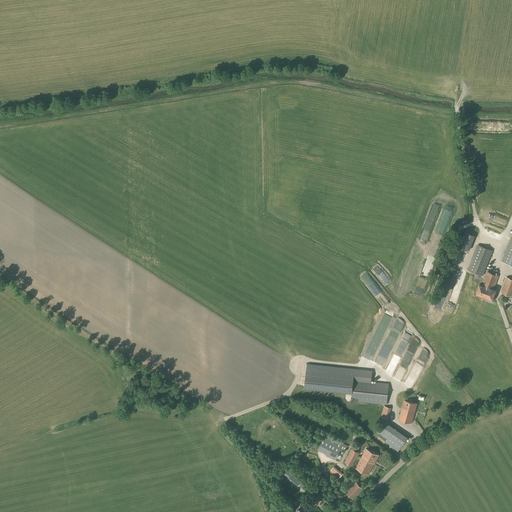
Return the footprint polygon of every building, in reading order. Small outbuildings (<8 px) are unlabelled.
[(469,250),(475,236),(464,232),(459,246),(469,250)] [(511,265),(511,233),(501,261),(511,265)] [(485,270),(492,250),(478,245),(468,270),(482,276),(485,270)] [(486,271),(485,270),(482,276),(481,279),(483,280),(481,285),(479,284),(476,294),(492,300),(496,290),(494,289),(499,276),(486,271)] [(511,297),(511,294),(511,279),(506,277),(500,293),(511,297)] [(377,361),(380,362),(381,359),(386,361),(388,356),(381,353),(377,361)] [(306,363),(304,388),(351,393),(351,401),(387,404),(389,384),(371,382),(372,370),(306,363)] [(411,423),(417,404),(404,400),(399,420),(411,423)] [(388,419),(391,408),(384,406),(381,417),(388,419)] [(398,452),(408,437),(388,423),(389,422),(384,419),(376,432),(389,441),(387,444),(398,452)] [(325,434),(317,449),(339,461),(340,460),(344,453),(347,446),(325,434)] [(348,455),(344,462),(352,466),(359,453),(351,449),(348,455)] [(374,464),(379,455),(366,449),(361,457),(355,468),(368,475),(374,464)] [(334,466),(329,472),(338,480),(343,474),(334,466)] [(352,499),(362,489),(356,482),(345,492),(352,499)]
